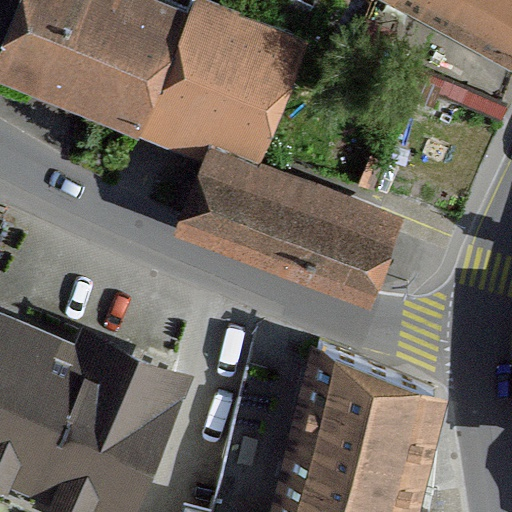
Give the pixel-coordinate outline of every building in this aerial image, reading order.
[(254,154),(304,30),(228,0),(12,0),(0,30),(0,63),(205,146),(250,164),(254,154)] [(511,0),(393,0),(511,61),(511,60),(511,0)] [(366,290),(397,212),(254,154),(250,164),(205,146),(178,214),(366,290)] [(0,472),(94,511),(127,511),(182,381),(81,339),(74,356),(3,326),(0,333),(0,472)] [(411,511),(440,391),(318,352),(276,511),(193,511),(185,510),(184,511),(411,511)]
